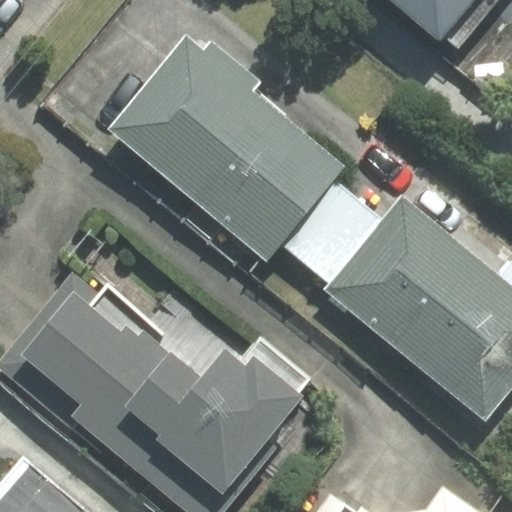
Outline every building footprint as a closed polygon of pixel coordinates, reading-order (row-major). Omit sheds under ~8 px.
[(491,0),(405,0),(455,42),(491,0)] [(199,30),(120,121),(273,255),(353,164),(199,30)] [(511,393),(511,275),(406,192),(330,287),(494,416),(511,393)] [(85,411),(205,511),(224,511),(285,440),(274,431),(324,373),(256,315),(207,373),(80,266),(3,357),(78,420),(85,411)] [(100,511),(30,453),(0,488),(0,511),(100,511)] [(334,487),(317,511),(493,511),(453,486),(366,508),(334,487)]
